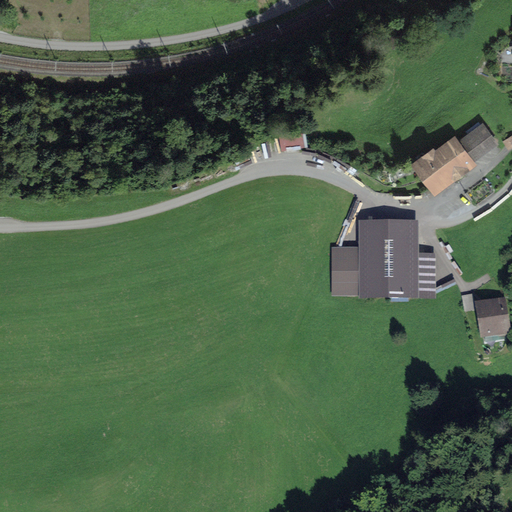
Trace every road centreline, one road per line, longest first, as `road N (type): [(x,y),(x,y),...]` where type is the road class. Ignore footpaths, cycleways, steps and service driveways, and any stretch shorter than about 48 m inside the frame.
road 1 (unclassified): [(0,227),(117,218),(286,170),(321,175),(438,224),(475,212),(511,180)]
road 2 (unclassified): [(306,0),(207,34),(151,42),(77,47),(0,38)]
